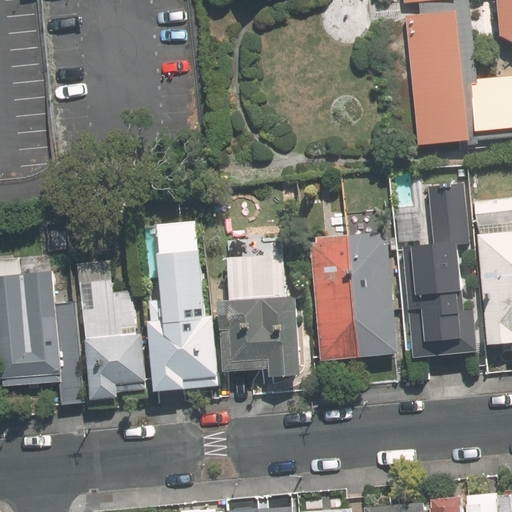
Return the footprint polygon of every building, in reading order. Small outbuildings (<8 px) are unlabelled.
[(461,10),(412,16),(427,146),(477,140),(461,10)] [(511,76),(478,81),(484,131),(511,127),(511,76)] [(476,165),(420,171),(424,210),(480,205),(476,165)] [(511,199),(483,202),(493,345),(511,343),(511,199)] [(407,351),(395,228),(378,229),(377,213),(349,216),(351,233),(317,236),(330,359),(407,351)] [(72,222),(45,223),(47,256),(74,254),(72,222)] [(464,234),(409,238),(418,352),(473,348),(464,234)] [(291,297),(289,256),(280,256),(279,241),(227,244),(228,262),(236,262),(237,302),(229,302),(232,369),(277,367),(277,377),(306,376),(303,297),(291,297)] [(223,384),(220,314),(209,315),(206,250),(173,251),(175,298),(159,299),(162,387),(223,384)] [(30,255),(1,257),(10,385),(71,380),(64,270),(31,272),(30,255)] [(101,304),(93,304),(100,397),(130,395),(129,383),(158,381),(154,330),(148,331),(145,291),(123,293),(122,278),(100,279),(101,304)] [(475,492),(477,511),(511,511),(509,489),(475,492)] [(438,511),(477,511),(475,492),(437,495),(438,511)] [(369,502),(369,511),(438,511),(437,495),(369,502)] [(302,511),(302,503),(235,507),(235,511),(302,511)]
